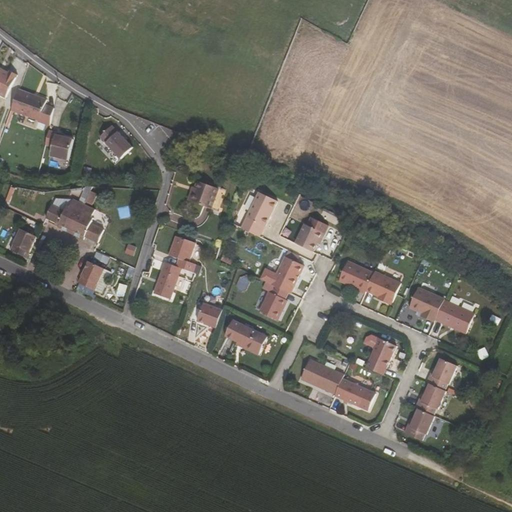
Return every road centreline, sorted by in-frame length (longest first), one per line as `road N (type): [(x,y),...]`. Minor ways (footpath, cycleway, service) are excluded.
road 1 (residential): [(0,39),(147,146),(165,176),(156,225),(113,328)]
road 2 (residential): [(266,398),(316,294),(420,340),(381,450)]
road 3 (residential): [(266,398),(113,328)]
road 4 (residential): [(381,450),(266,398)]
road 5 (residential): [(113,328),(0,276)]
